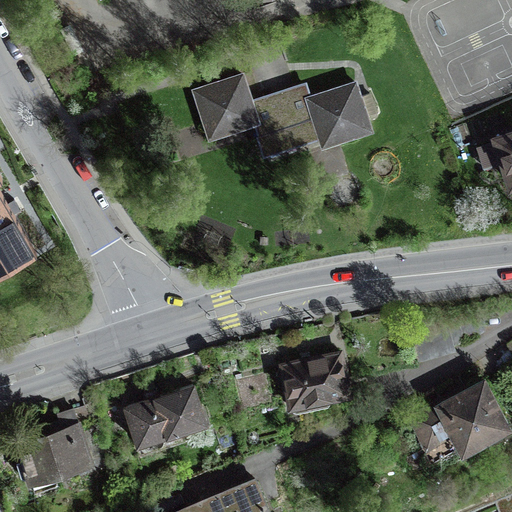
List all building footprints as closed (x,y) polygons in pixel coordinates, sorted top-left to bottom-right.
[(242,74),(195,89),(210,137),(257,122),(261,135),(260,135),(265,152),(320,134),(323,145),(371,130),(355,82),(309,97),(305,84),(251,101),(242,74)] [(499,141),(478,147),(484,167),(505,160),(511,182),(511,133),(498,138),(499,141)] [(0,190),(0,270),(35,250),(0,190)] [(444,311),(409,321),(415,356),(454,345),(454,342),(469,338),(480,330),(475,310),(446,317),(444,311)] [(339,352),(282,364),(291,405),(348,393),(339,352)] [(127,405),(133,421),(141,419),(147,437),(204,418),(193,383),(127,405)] [(457,391),(412,416),(424,438),(451,424),(464,446),(505,424),(482,383),(459,396),(457,391)] [(19,441),(31,479),(91,460),(74,407),(59,412),(62,420),(48,425),(50,431),(19,441)] [(270,511),(255,475),(170,511),(270,511)] [(511,511),(511,494),(495,502),(499,511),(511,511)]
